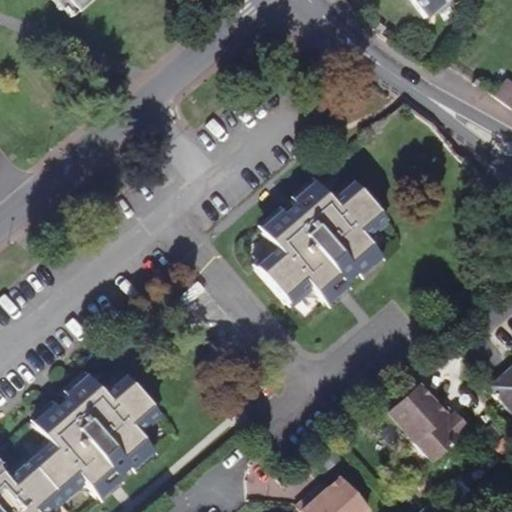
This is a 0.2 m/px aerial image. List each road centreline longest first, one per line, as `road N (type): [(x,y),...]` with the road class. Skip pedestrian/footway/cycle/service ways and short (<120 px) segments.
road 1 (residential): [(138,96),(210,181),(157,227),(287,372)]
road 2 (primary): [(511,150),(352,48),(305,0)]
road 3 (residential): [(138,96),(0,216)]
road 4 (residential): [(252,0),(138,96)]
